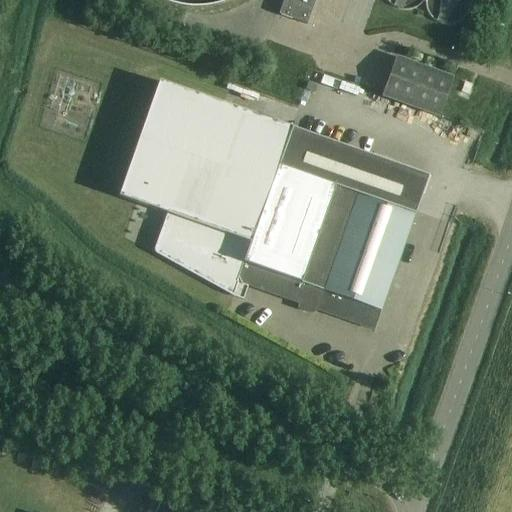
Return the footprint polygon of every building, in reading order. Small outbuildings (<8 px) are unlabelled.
[(283,0),(278,16),(306,26),(306,25),(311,9),(306,8),(308,0),(283,0)] [(395,59),(381,97),(438,118),(453,79),(423,69),(395,59)] [(299,306),(297,310),(311,315),(316,312),(373,332),(413,216),(427,177),(290,130),(158,83),(117,198),(166,215),(155,247),(154,250),(154,253),(156,256),(163,259),(164,258),(233,296),(233,298),(242,301),(247,288),(299,306)] [(107,470),(104,478),(124,485),(127,476),(107,470)] [(222,511),(167,486),(154,511),(222,511)]
